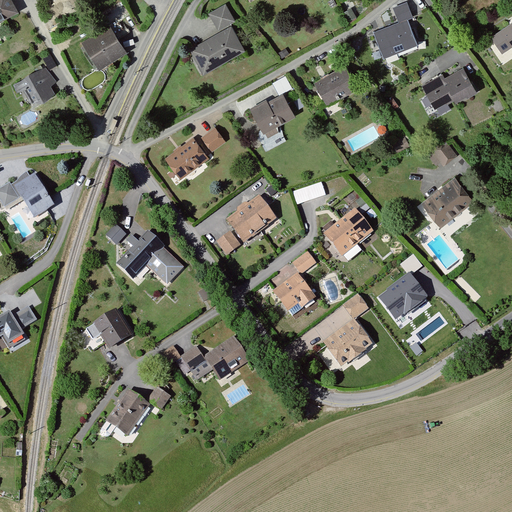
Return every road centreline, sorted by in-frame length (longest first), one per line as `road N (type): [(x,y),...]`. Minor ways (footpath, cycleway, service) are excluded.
road 1 (residential): [(511,319),(419,382),(347,401),(297,379),(236,299)]
road 2 (residential): [(124,156),(355,30),(392,0)]
road 3 (residential): [(236,299),(142,358),(79,438)]
road 4 (residential): [(236,299),(124,156)]
road 5 (residential): [(95,146),(59,242),(0,290)]
road 6 (residential): [(124,156),(131,127),(198,0)]
road 7 (residential): [(101,132),(28,4)]
road 8 (residential): [(101,132),(165,0)]
